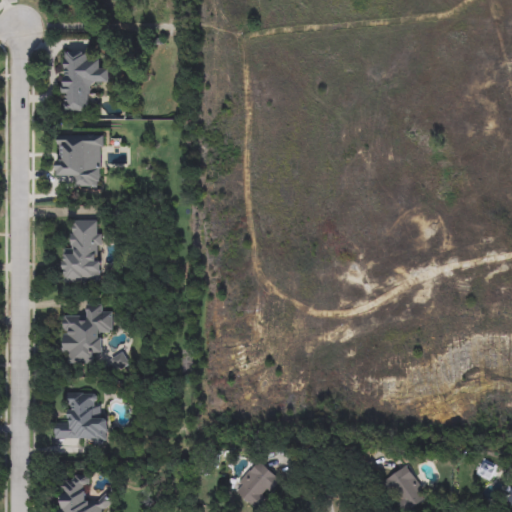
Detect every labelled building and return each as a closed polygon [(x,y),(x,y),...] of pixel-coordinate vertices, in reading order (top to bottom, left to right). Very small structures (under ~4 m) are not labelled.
[(90,112),(63,112),(63,52),(89,52),(89,61),(101,61),(101,68),(109,68),(109,83),(90,83),(90,112)] [(63,285),(63,252),(72,252),(72,222),(101,223),(100,285),(63,285)] [(64,316),(86,317),(86,306),(103,306),(103,315),(113,315),(113,334),(102,334),(102,355),(93,355),(93,364),(63,364),(64,316)] [(97,393),(97,415),(107,415),(107,445),(87,445),(87,439),(56,439),(55,424),(66,424),(66,393),(97,393)] [(282,482),(255,510),(232,488),(259,460),(282,482)] [(478,474),(487,461),(499,469),(491,482),(478,474)] [(403,511),(383,482),(407,466),(428,497),(407,511),(403,511)] [(58,511),(61,483),(69,484),(69,475),(90,477),(88,500),(110,501),(109,511),(102,510),(101,511),(58,511)]
